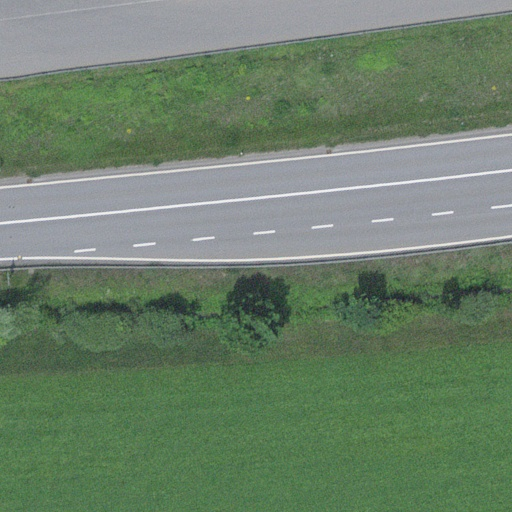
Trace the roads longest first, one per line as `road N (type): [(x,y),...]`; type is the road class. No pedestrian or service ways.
road 1 (primary): [(511,173),(0,223)]
road 2 (residential): [(0,52),(378,0)]
